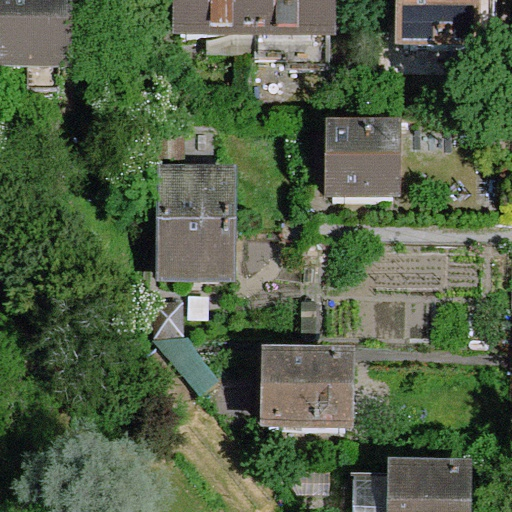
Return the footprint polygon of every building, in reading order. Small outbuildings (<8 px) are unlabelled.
[(68,2),(0,0),(0,75),(68,77),(68,2)] [(256,0),(183,0),(183,40),(257,41),(256,0)] [(256,0),(257,41),(257,65),(291,65),(291,74),(329,75),(329,0),(256,0)] [(405,0),(405,52),(473,53),(473,44),(495,43),(494,0),(405,0)] [(511,92),(461,91),(461,121),(511,122),(511,92)] [(182,164),(182,133),(158,133),(157,163),(182,164)] [(395,146),(336,145),(335,204),(394,205),(395,146)] [(230,185),(167,183),(166,233),(231,234),(230,185)] [(230,284),(231,234),(166,233),(164,283),(230,284)] [(348,374),(273,371),(271,433),(347,435),(348,374)] [(465,511),(466,486),(398,485),(397,511),(465,511)]
